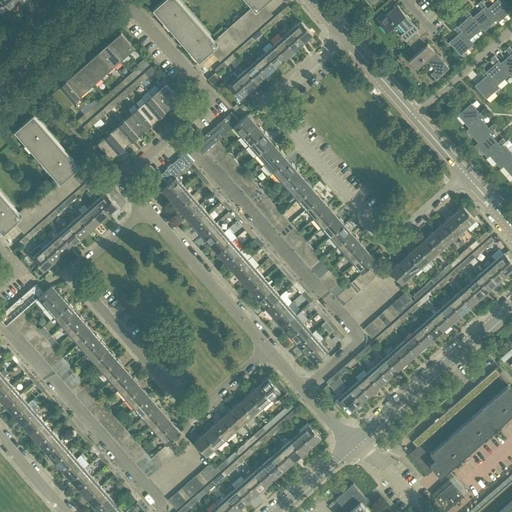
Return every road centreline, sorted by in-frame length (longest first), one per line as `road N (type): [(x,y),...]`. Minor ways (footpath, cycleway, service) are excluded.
road 1 (residential): [(465,174),(389,236),(274,111),(274,96),(343,34)]
road 2 (residential): [(267,348),(205,403),(188,405),(79,283),(83,263),(145,208)]
road 3 (residential): [(145,208),(127,185),(129,171),(211,98),(124,0)]
road 4 (residential): [(352,445),(511,305)]
road 5 (residential): [(267,348),(145,208)]
road 6 (residential): [(413,116),(511,29)]
road 7 (tertiary): [(0,85),(97,0)]
road 8 (residential): [(352,445),(267,348)]
